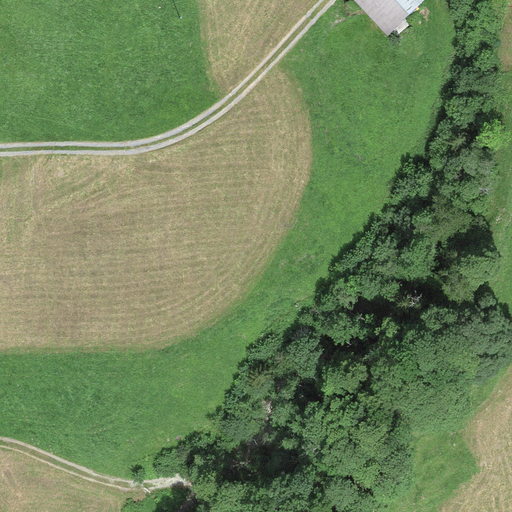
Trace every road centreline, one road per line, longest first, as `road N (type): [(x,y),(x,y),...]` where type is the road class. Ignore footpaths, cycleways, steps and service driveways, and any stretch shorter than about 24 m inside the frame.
road 1 (track): [(325,0),(204,122),(158,143),(0,151)]
road 2 (track): [(169,484),(120,484),(0,444)]
